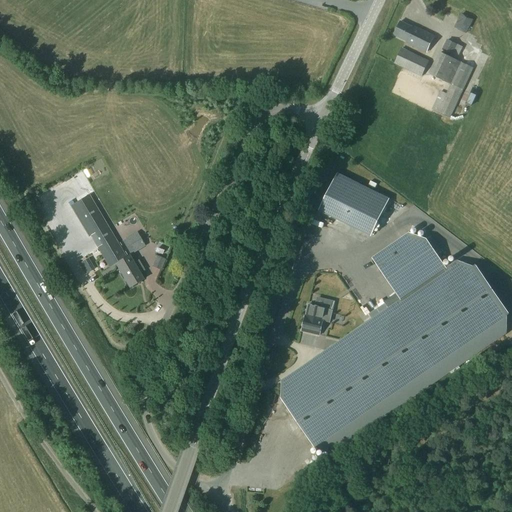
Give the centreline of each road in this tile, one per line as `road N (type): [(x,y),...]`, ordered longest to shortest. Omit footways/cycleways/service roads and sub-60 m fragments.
road 1 (unclassified): [(217,501),(154,443),(142,373),(253,123),(278,107),(320,120)]
road 2 (tertiary): [(167,511),(241,302),(320,120)]
road 3 (motorway): [(176,511),(0,222)]
road 4 (residential): [(217,501),(270,333),(305,255)]
road 5 (motorway): [(0,288),(135,511)]
road 6 (unclassified): [(96,511),(0,367)]
road 7 (tertiary): [(320,120),(378,0)]
